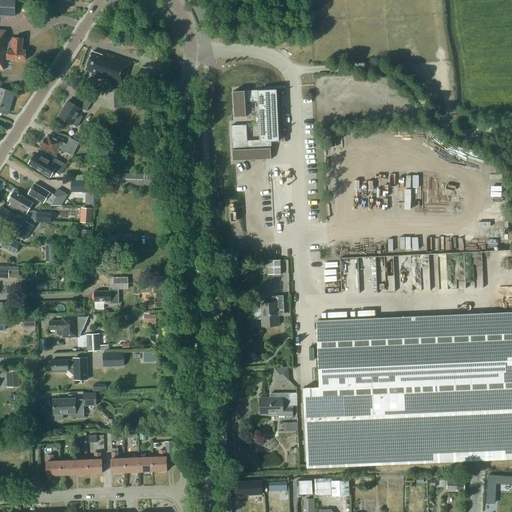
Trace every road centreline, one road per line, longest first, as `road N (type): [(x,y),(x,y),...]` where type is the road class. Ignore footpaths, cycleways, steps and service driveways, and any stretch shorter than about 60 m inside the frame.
road 1 (primary): [(209,511),(191,51)]
road 2 (tertiary): [(0,155),(107,0)]
road 3 (residential): [(34,495),(30,361),(0,362)]
road 4 (residential): [(34,495),(183,490)]
